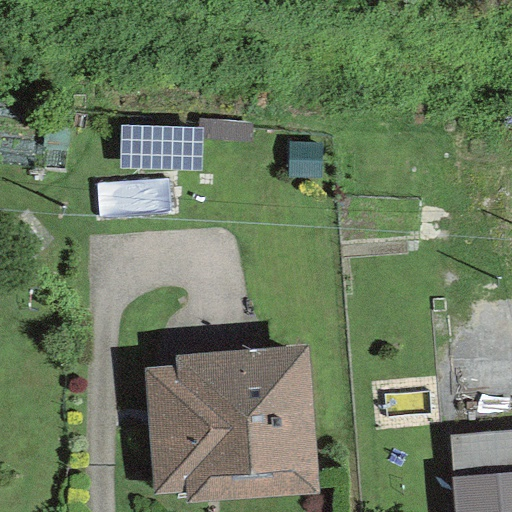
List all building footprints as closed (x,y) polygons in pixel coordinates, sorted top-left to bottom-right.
[(252,122),(210,118),(208,138),(250,142),(252,122)] [(201,125),(118,122),(117,166),(199,168),(201,125)] [(318,143),(284,143),(284,175),(317,175),(318,143)] [(406,177),(399,250),(484,258),(491,185),(406,177)] [(294,356),(135,368),(146,511),(178,511),(305,502),(294,356)] [(511,428),(452,434),(456,476),(511,470),(511,428)] [(511,511),(511,470),(456,476),(448,475),(451,511),(511,511)]
